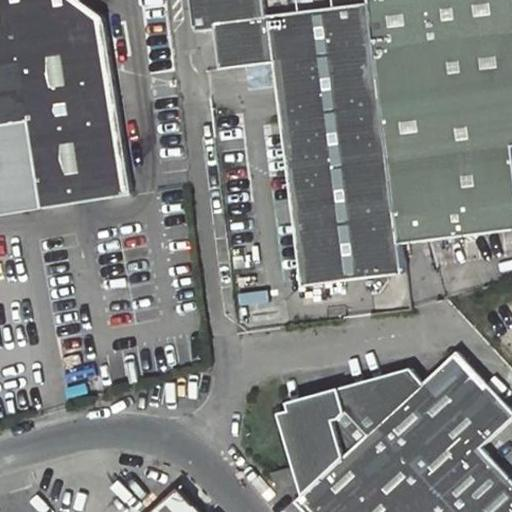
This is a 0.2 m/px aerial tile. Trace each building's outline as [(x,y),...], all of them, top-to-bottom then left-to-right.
[(130,201),(104,23),(74,0),(0,0),(0,130),(26,127),(39,215),(130,201)] [(196,0),(201,36),(221,34),(226,75),(279,68),(306,288),(406,276),(402,246),(372,0),(196,0)] [(511,232),(511,0),(372,0),(402,246),(511,232)] [(511,511),(511,482),(484,453),(511,426),(511,411),(460,358),(426,389),(413,376),(288,405),(290,411),(281,415),(298,467),(277,476),(283,496),(301,480),(307,486),(312,493),(305,500),(298,506),(303,511),(511,511)] [(303,490),(305,500),(312,493),(307,486),(301,480),(303,490)] [(158,511),(200,511),(182,493),(181,492),(158,511)]
